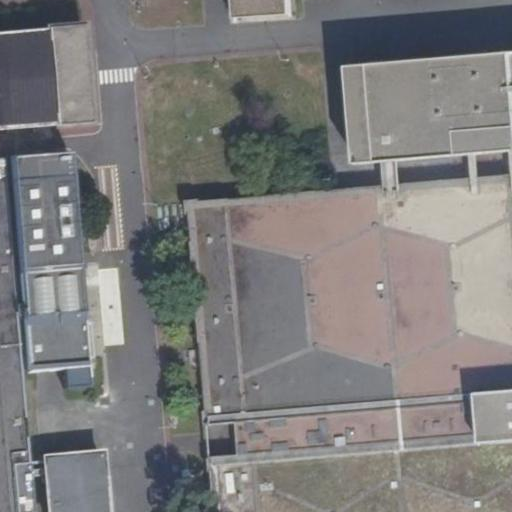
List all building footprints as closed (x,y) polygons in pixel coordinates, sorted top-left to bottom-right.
[(292,10),(291,0),(234,0),(236,13),(292,10)] [(0,128),(54,124),(54,128),(90,125),(81,28),(46,30),(46,34),(0,38),(0,128)] [(511,46),(392,58),(393,85),(356,96),(362,162),(511,146),(511,46)] [(393,85),(392,58),(353,62),(356,96),(393,85)] [(0,159),(0,511),(107,511),(103,454),(46,460),(47,478),(33,480),(24,374),(67,370),(69,390),(93,388),(91,359),(94,359),(91,324),(88,324),(74,153),(0,159)] [(511,511),(511,170),(203,198),(203,196),(188,197),(190,213),(192,212),(207,406),(206,406),(207,419),(211,422),(238,420),(241,450),(210,454),(211,468),(213,468),(217,511),(511,511)]
